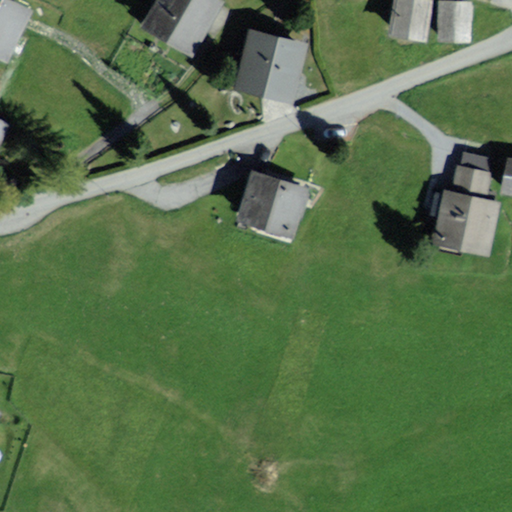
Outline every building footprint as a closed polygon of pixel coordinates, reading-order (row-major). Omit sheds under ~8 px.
[(186,50),(212,1),(209,0),(157,0),(143,27),(186,50)] [(395,0),(389,31),(416,36),(423,1),(418,0),(395,0)] [(438,36),(460,37),(462,2),(440,1),(438,36)] [(0,51),(19,12),(0,3),(0,51)] [(239,86),(285,96),(297,46),(251,35),(239,86)] [(511,159),(507,158),(502,192),(511,193),(511,159)] [(496,180),(455,169),(437,237),(478,248),(496,180)] [(286,235),(296,189),(251,179),(241,225),(286,235)]
